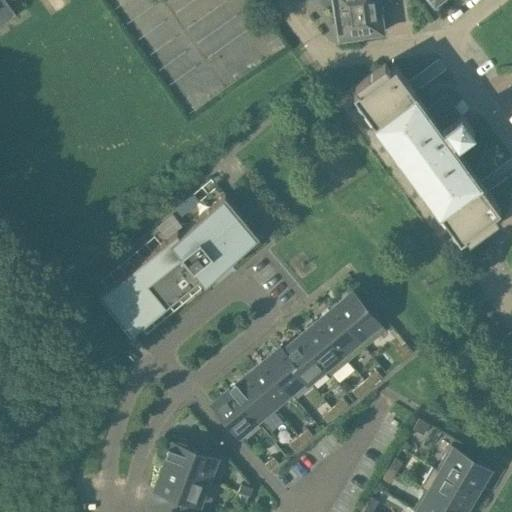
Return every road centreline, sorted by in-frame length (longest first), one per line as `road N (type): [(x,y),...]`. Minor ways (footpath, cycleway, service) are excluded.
road 1 (residential): [(184,385),(270,315),(245,286),(159,355)]
road 2 (residential): [(448,40),(323,53),(284,0)]
road 3 (residential): [(159,355),(125,401),(112,448),(108,482),(117,511)]
road 4 (residential): [(125,511),(154,424),(184,385)]
